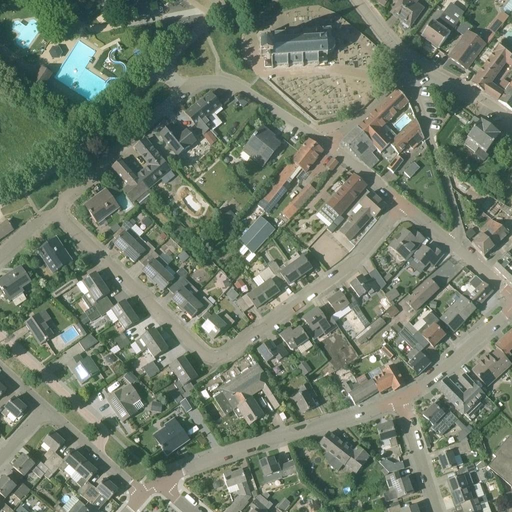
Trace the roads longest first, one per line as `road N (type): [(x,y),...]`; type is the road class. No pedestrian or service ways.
road 1 (residential): [(55,212),(214,358),(346,269),(403,204)]
road 2 (residential): [(160,482),(399,399)]
road 3 (residential): [(0,199),(56,166),(161,68)]
road 4 (residential): [(452,244),(459,228),(416,95),(402,78)]
road 5 (residential): [(55,212),(182,92)]
road 6 (residential): [(328,145),(219,80),(182,92)]
road 7 (residential): [(96,452),(95,421),(0,336)]
road 8 (residential): [(399,399),(511,306)]
road 9 (residential): [(511,123),(407,60)]
